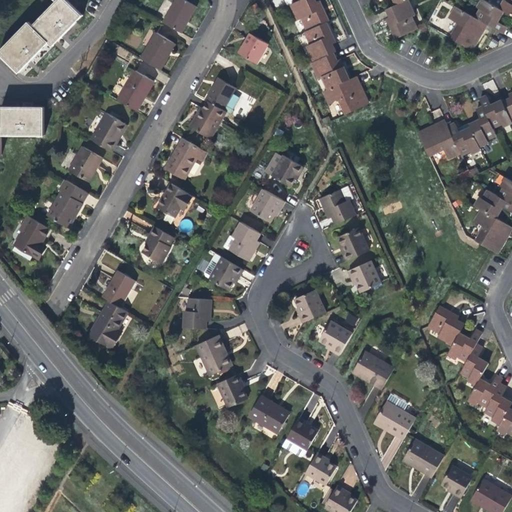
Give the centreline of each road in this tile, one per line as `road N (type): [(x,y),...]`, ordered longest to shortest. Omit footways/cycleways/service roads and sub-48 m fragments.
road 1 (residential): [(228,0),(55,299)]
road 2 (secondary): [(214,511),(97,406),(0,290)]
road 3 (residential): [(414,511),(381,492),(325,379),(273,348),(253,303),(263,283)]
road 4 (secondary): [(0,313),(88,421),(188,511)]
road 5 (residential): [(345,0),(371,53),(431,82),(459,78),(511,47)]
road 6 (residential): [(118,0),(41,87),(14,84)]
road 7 (residential): [(263,283),(300,213),(319,257)]
